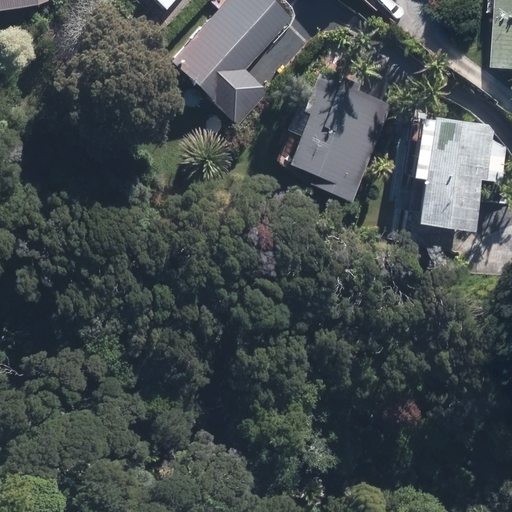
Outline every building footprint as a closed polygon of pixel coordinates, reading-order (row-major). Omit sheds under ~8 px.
[(43,0),(0,0),(0,8),(43,0)] [(207,0),(214,6),(165,58),(234,123),(265,90),(244,70),(289,22),(266,0),(207,0)] [(511,0),(503,0),(501,67),(511,67),(511,0)] [(280,162),(303,170),(299,180),(349,200),(386,105),(335,85),(308,75),(294,111),(299,113),(280,162)] [(416,181),(411,221),(467,228),(473,180),(499,183),(503,145),(486,143),(488,128),(413,119),(405,180),(416,181)]
